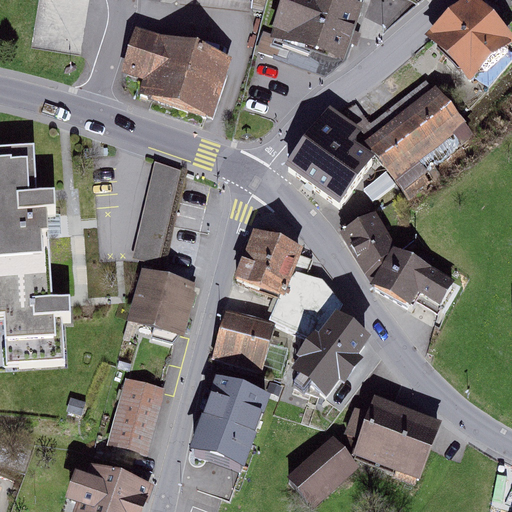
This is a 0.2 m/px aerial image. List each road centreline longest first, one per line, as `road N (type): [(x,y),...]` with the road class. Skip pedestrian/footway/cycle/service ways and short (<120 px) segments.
road 1 (residential): [(511,449),(426,383),(301,216),(261,180)]
road 2 (residential): [(261,180),(329,99),(453,0)]
road 3 (residential): [(261,180),(243,213),(190,394)]
road 4 (residential): [(261,180),(90,115)]
road 5 (residential): [(128,0),(90,115)]
road 6 (residential): [(162,511),(190,394)]
